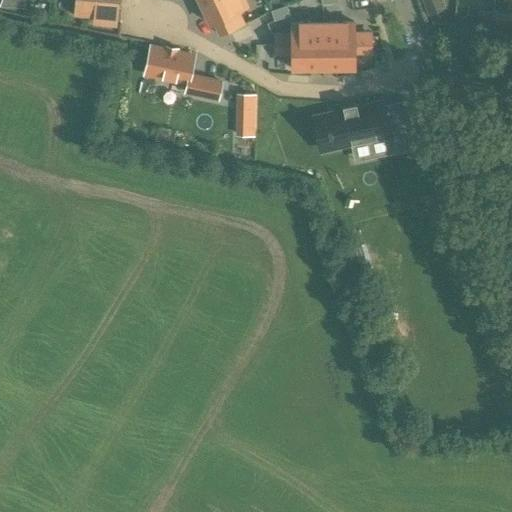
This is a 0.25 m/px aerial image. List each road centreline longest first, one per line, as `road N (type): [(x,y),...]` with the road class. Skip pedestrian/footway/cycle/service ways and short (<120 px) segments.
road 1 (residential): [(131,0),(131,9),(282,92),(342,92),(428,65)]
road 2 (unclassified): [(511,282),(428,65)]
